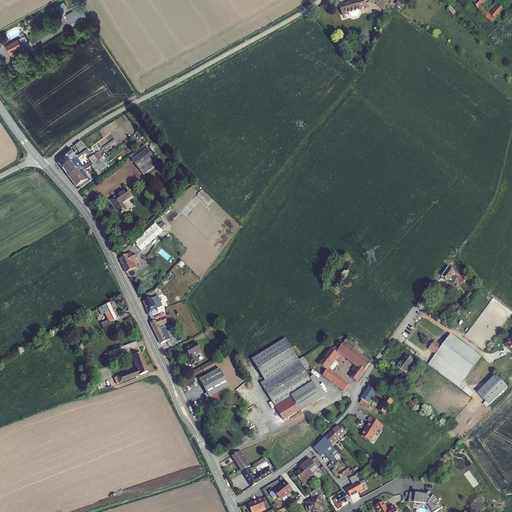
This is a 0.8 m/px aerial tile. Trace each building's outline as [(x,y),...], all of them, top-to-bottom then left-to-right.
[(483,7),(488,3),(490,0),(480,0),(478,2),(475,5),(480,10),(483,7)] [(59,10),(67,6),(65,2),(57,6),(59,10)] [(353,5),(335,10),(339,20),(363,12),(360,5),(354,7),(353,5)] [(504,11),(500,7),(491,15),(486,9),(482,13),(484,16),(484,15),(486,17),(486,16),(490,20),(493,17),(495,20),(504,11)] [(75,11),(63,17),(68,26),(80,19),(75,11)] [(19,39),(3,48),(9,60),(15,57),(12,52),(22,47),(22,45),(19,39)] [(74,147),(76,150),(77,149),(79,152),(86,147),(81,141),(75,146),(74,147)] [(144,145),(129,157),(144,175),(159,164),(144,145)] [(77,157),(71,149),(59,160),(59,164),(62,168),(77,157)] [(87,150),(78,156),(80,158),(86,153),(88,156),(91,154),(87,150)] [(89,160),(91,162),(93,165),(102,158),(103,157),(99,152),(94,156),(94,155),(89,160)] [(77,157),(62,168),(68,177),(77,171),(78,172),(84,167),(81,162),(82,161),(80,158),(78,156),(77,157)] [(93,165),(91,166),(95,172),(99,169),(101,171),(108,166),(103,161),(102,158),(93,165)] [(86,169),(84,167),(78,172),(77,171),(68,177),(76,188),(89,179),(83,171),(86,169)] [(132,197),(126,189),(111,200),(121,214),(123,213),(127,210),(123,204),(132,197)] [(202,190),(197,195),(208,206),(214,200),(202,190)] [(155,223),(135,242),(137,244),(136,246),(141,251),(163,232),(161,230),(165,226),(162,222),(158,226),(155,223)] [(128,255),(119,260),(126,274),(137,268),(135,264),(137,263),(135,259),(134,256),(132,253),(127,255),(128,255)] [(449,266),(441,275),(450,282),(451,283),(455,278),(462,283),(465,278),(449,266)] [(460,282),(454,290),(457,293),(464,285),(460,282)] [(475,293),(464,285),(457,293),(456,294),(468,303),(475,293)] [(159,296),(153,299),(157,309),(163,307),(159,296)] [(153,299),(143,302),(149,317),(150,317),(153,316),(159,313),(157,309),(153,299)] [(97,309),(101,315),(104,314),(108,321),(101,324),(103,329),(113,324),(112,322),(116,320),(120,318),(111,302),(97,309)] [(155,333),(165,329),(163,326),(168,324),(168,323),(173,321),(171,314),(166,316),(167,317),(153,323),(150,324),(155,333)] [(165,314),(151,320),(153,323),(167,317),(166,316),(165,314)] [(165,329),(155,333),(161,345),(171,340),(166,328),(165,329)] [(436,353),(429,362),(457,383),(467,374),(480,356),(451,333),(442,345),(435,340),(429,348),(436,353)] [(334,335),(331,339),(337,344),(334,348),(330,349),(318,365),(327,371),(323,375),(344,392),(349,385),(329,369),(336,360),(340,363),(345,357),(359,368),(351,377),(357,382),(370,364),(353,350),(357,346),(347,338),(344,343),(334,335)] [(186,352),(183,353),(189,364),(197,360),(194,354),(200,351),(196,341),(184,347),(186,352)] [(114,350),(107,352),(108,353),(111,360),(130,353),(136,369),(116,376),(116,377),(118,384),(119,385),(147,373),(135,342),(122,347),(114,350)] [(287,342),(255,362),(254,363),(267,385),(264,387),(280,411),(317,387),(305,369),(312,365),(308,359),(301,363),(287,342)] [(402,361),(399,366),(406,371),(414,360),(408,355),(403,362),(402,361)] [(428,364),(456,385),(457,383),(429,362),(428,364)] [(220,370),(200,380),(209,399),(211,398),(224,391),(230,388),(220,370)] [(467,374),(457,383),(456,385),(458,386),(467,374)] [(495,377),(477,394),(489,406),(507,389),(495,377)] [(317,387),(280,411),(286,421),(323,397),(317,387)] [(368,389),(360,401),(361,401),(365,405),(366,405),(375,393),(368,389)] [(224,391),(211,398),(214,404),(227,398),(224,391)] [(383,415),(392,404),(386,399),(378,411),(383,415)] [(367,422),(369,423),(361,437),(370,443),(378,428),(381,430),(383,426),(369,418),(367,422)] [(331,433),(339,439),(345,433),(337,426),(331,433)] [(331,446),(339,439),(331,433),(324,439),(330,446),(331,446)] [(323,440),(314,449),(320,456),(324,452),(333,462),(336,460),(333,456),(336,454),(331,446),(330,446),(329,447),(323,440)] [(240,453),(247,463),(240,451),(232,457),(240,453)] [(232,457),(236,464),(240,462),(243,465),(247,463),(240,453),(232,457)] [(318,471),(310,460),(300,469),(300,470),(294,474),(303,485),(314,476),(313,475),(318,471)] [(240,462),(236,464),(241,472),(248,468),(250,466),(247,463),(243,465),(240,462)] [(248,468),(241,472),(246,480),(253,476),(252,475),(251,474),(252,474),(249,469),(248,468)] [(257,483),(271,474),(268,470),(254,478),(253,476),(246,480),(251,487),(257,483)] [(353,477),(348,480),(351,485),(356,481),(353,477)] [(293,491),(285,482),(280,486),(280,487),(278,489),(278,488),(273,492),(272,491),(270,493),(269,495),(272,498),(276,496),(279,499),(280,500),(286,495),(287,495),(293,491)] [(364,489),(360,482),(357,483),(355,484),(353,485),(346,490),(348,494),(350,498),(364,489)] [(321,490),(310,495),(312,500),(312,502),(310,502),(309,501),(305,503),(306,505),(305,506),(304,506),(304,507),(304,508),(304,509),(305,509),(305,510),(305,511),(320,511),(323,511),(319,500),(324,494),(321,490)] [(426,506),(430,511),(435,511),(441,508),(435,498),(434,499),(432,497),(429,492),(425,496),(422,495),(421,496),(418,495),(419,494),(409,492),(407,501),(426,506)] [(348,501),(345,494),(333,501),(338,510),(342,508),(341,506),(348,501)] [(253,502),(248,505),(251,511),(257,511),(259,511),(260,511),(266,509),(261,498),(256,501),(254,503),(253,502)] [(383,502),(375,506),(377,509),(378,511),(397,511),(394,505),(394,506),(392,505),(389,507),(389,508),(387,510),(383,502)]
